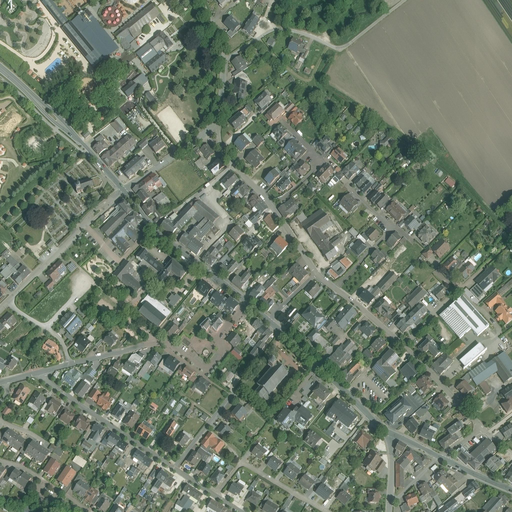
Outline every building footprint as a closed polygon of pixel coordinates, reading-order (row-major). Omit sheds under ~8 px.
[(68,22),(50,0),(45,0),(42,3),(61,28),(68,22)] [(225,0),(224,0),(220,5),(220,4),(219,5),(222,8),(228,2),(225,0)] [(161,13),(153,4),(145,10),(153,20),(157,17),(161,13)] [(119,49),(87,9),(82,14),(80,16),(71,23),(103,62),(119,49)] [(145,10),(124,27),(130,34),(132,36),(146,25),(153,20),(145,10)] [(261,17),(254,12),(252,15),(259,20),(261,17)] [(259,20),(252,15),(247,23),(254,28),(259,20)] [(231,17),(225,24),(233,31),(239,25),(231,17)] [(103,62),(71,23),(62,30),(94,69),(103,62)] [(254,28),(247,23),(243,29),(250,34),(254,28)] [(146,25),(132,36),(134,39),(148,28),(146,25)] [(124,27),(114,35),(119,43),(124,39),(130,34),(124,27)] [(173,46),(162,32),(152,41),(163,54),(173,46)] [(134,50),(124,39),(119,43),(129,54),(134,50)] [(302,43),(293,39),(288,49),(292,51),(292,50),(297,53),(298,52),(302,54),(304,51),(304,50),(306,46),(301,44),(302,43)] [(152,41),(136,53),(152,73),(168,61),(163,54),(152,41)] [(240,57),(232,62),(237,70),(237,71),(240,69),(246,65),(240,57)] [(119,69),(112,61),(107,65),(114,73),(119,69)] [(242,72),(234,77),(236,82),(239,82),(239,81),(242,81),(241,79),(246,75),(242,72)] [(142,74),(132,82),(138,90),(148,81),(142,74)] [(242,81),(239,81),(239,82),(236,82),(234,93),(239,93),(238,98),(244,99),(244,94),(245,86),(250,82),(246,75),(241,79),(242,81)] [(132,82),(122,90),(128,98),(138,90),(132,82)] [(265,92),(261,96),(260,96),(258,98),(258,99),(255,102),(255,104),(256,105),(257,105),(261,108),(262,109),(266,105),(271,101),(268,98),(269,97),(265,92)] [(154,100),(148,93),(146,95),(152,102),(154,100)] [(284,107),(280,103),(278,105),(283,111),(284,110),(287,107),(286,106),(284,107)] [(287,107),(284,110),(288,113),(295,107),(291,103),(287,107)] [(245,107),(246,108),(250,113),(254,110),(249,104),(245,107)] [(277,104),(267,114),(265,116),(270,122),(272,119),(274,121),(284,111),(283,111),(278,105),(277,104)] [(266,105),(262,109),(261,108),(259,111),(261,114),(268,107),(266,105)] [(295,107),(288,113),(291,116),(295,113),(298,110),(295,107)] [(246,108),(239,113),(242,117),(243,116),(244,118),(250,113),(246,108)] [(239,113),(229,122),(236,130),(246,121),(242,117),(239,113)] [(291,116),(288,120),(295,127),(298,124),(300,124),(301,122),(301,121),(302,120),(300,118),(301,117),(298,114),(297,115),(295,113),(291,116)] [(123,130),(115,121),(110,124),(119,134),(123,130)] [(287,134),(280,126),(272,134),(275,137),(279,141),(279,142),(284,137),(287,134)] [(245,134),(234,144),(237,147),(237,148),(241,153),(250,145),(250,144),(253,142),(252,141),(254,139),(253,138),(250,140),(245,134)] [(101,135),(95,140),(99,145),(103,141),(105,140),(101,135)] [(129,136),(109,153),(116,161),(136,144),(129,136)] [(254,139),(252,141),(253,142),(255,145),(261,139),(258,136),(254,139)] [(159,139),(157,137),(153,140),(155,142),(150,146),(156,154),(156,153),(159,151),(165,147),(159,139)] [(284,137),(279,142),(279,141),(277,143),(281,147),(287,141),(284,137)] [(322,141),(321,140),(316,146),(324,154),(330,148),(329,148),(326,145),(330,141),(326,137),(322,141)] [(144,139),(137,146),(141,150),(148,144),(146,141),(144,139)] [(261,139),(255,145),(258,148),(264,142),(261,139)] [(293,140),(291,142),(290,142),(289,144),(289,145),(285,149),(288,153),(287,154),(290,156),(291,155),(294,158),(299,152),(302,149),(296,144),(297,143),(293,140)] [(99,145),(93,149),(99,155),(106,149),(103,146),(106,144),(103,142),(103,141),(99,145)] [(214,154),(207,145),(202,149),(200,151),(207,159),(214,154)] [(330,148),(324,154),(327,156),(333,150),(330,147),(329,148),(330,148)] [(344,154),(339,150),(335,154),(334,153),(332,156),(340,164),(345,158),(342,156),(344,154)] [(255,151),(246,159),(249,163),(250,162),(256,169),(263,161),(258,156),(259,155),(255,151)] [(109,153),(109,152),(102,159),(110,168),(117,161),(116,161),(109,153)] [(299,152),(294,158),(293,159),(297,162),(303,156),(299,152)] [(126,171),(123,173),(129,180),(134,175),(135,175),(141,171),(148,166),(141,159),(139,161),(137,158),(125,169),(126,171)] [(200,159),(195,163),(199,169),(204,165),(200,159)] [(224,166),(219,160),(213,165),(210,167),(213,170),(216,168),(218,171),(224,166)] [(309,168),(302,162),(299,165),(294,169),(296,171),(301,176),(303,176),(305,173),(305,172),(309,168)] [(294,165),(290,169),(294,173),(296,171),(294,169),(299,165),(296,163),(294,165)] [(342,173),(345,176),(346,178),(346,177),(349,180),(356,173),(354,171),(357,168),(352,163),(342,173)] [(333,173),(326,166),(323,169),(331,176),(333,173)] [(331,176),(323,169),(316,176),(323,183),(331,176)] [(273,171),(265,180),(270,185),(279,176),(273,171)] [(342,173),(340,171),(335,176),(340,181),(345,176),(342,173)] [(359,178),(354,184),(354,185),(356,186),(359,189),(370,178),(370,177),(370,176),(368,174),(367,174),(365,173),(362,176),(361,176),(359,178)] [(154,174),(142,182),(149,191),(150,193),(154,190),(152,187),(155,185),(157,188),(162,184),(154,174)] [(229,177),(228,176),(222,182),(227,189),(237,179),(232,174),(229,177)] [(445,182),(451,188),(455,183),(449,177),(445,182)] [(283,180),(277,187),(282,192),(285,189),(286,190),(289,187),(288,186),(291,184),(287,180),(285,178),(283,180)] [(370,178),(359,189),(362,192),(363,194),(364,194),(371,188),(372,186),(375,183),(374,181),(374,180),(372,178),(371,178),(370,178)] [(85,182),(82,183),(82,184),(79,184),(78,184),(78,185),(75,186),(75,185),(74,185),(77,194),(78,194),(78,193),(81,192),(81,193),(82,192),(81,191),(84,190),(84,191),(85,191),(85,190),(89,189),(89,190),(89,189),(92,188),(93,188),(91,180),(90,180),(90,181),(86,182),(86,181),(85,182)] [(142,182),(133,190),(137,196),(143,191),(145,194),(149,191),(142,182)] [(249,191),(242,183),(236,189),(239,193),(243,197),(248,192),(249,191)] [(236,189),(231,194),(235,197),(239,193),(236,189)] [(137,196),(143,203),(146,201),(149,199),(149,198),(145,194),(143,191),(137,196)] [(375,192),(368,199),(373,204),(375,203),(381,197),(375,192)] [(162,193),(153,199),(157,204),(166,197),(162,193)] [(246,200),(244,202),(247,204),(249,203),(248,202),(252,199),(253,198),(250,195),(246,200)] [(340,204),(346,197),(344,195),(338,201),(340,204)] [(345,208),(353,200),(351,198),(351,196),(350,195),(348,195),(346,197),(340,204),(345,208)] [(381,197),(375,203),(380,208),(388,200),(386,198),(385,198),(382,195),(381,197)] [(253,198),(252,199),(248,202),(249,203),(254,208),(255,207),(261,202),(255,196),(253,198)] [(166,197),(157,204),(161,210),(171,203),(166,197)] [(122,198),(109,209),(111,211),(108,214),(111,216),(117,210),(115,209),(124,201),(125,201),(122,198)] [(292,200),(286,204),(283,206),(290,215),(298,209),(292,200)] [(345,208),(349,212),(351,210),(355,206),(357,204),(357,203),(356,202),(355,202),(353,200),(345,208)] [(125,201),(124,201),(115,209),(117,210),(111,216),(113,218),(119,213),(121,214),(118,217),(123,222),(128,217),(127,216),(129,215),(130,217),(134,213),(132,212),(133,212),(125,201)] [(148,204),(142,208),(148,217),(153,213),(158,210),(151,201),(148,204)] [(219,217),(199,201),(192,208),(197,212),(199,214),(199,215),(205,219),(209,223),(212,225),(219,217)] [(256,212),(248,219),(249,221),(251,223),(257,218),(267,209),(261,202),(255,207),(257,210),(256,211),(256,212)] [(331,202),(321,209),(323,213),(324,214),(334,207),(331,202)] [(394,203),(387,210),(392,216),(399,208),(394,203)] [(174,221),(171,224),(179,231),(193,217),(197,212),(192,208),(189,206),(174,221)] [(290,215),(283,206),(278,209),(285,219),(290,215)] [(405,214),(399,208),(392,216),(398,221),(403,216),(405,214)] [(321,209),(301,224),(303,227),(323,213),(321,209)] [(163,217),(158,210),(153,213),(159,221),(163,217)] [(409,210),(405,214),(403,216),(405,219),(411,212),(409,210)] [(113,218),(101,230),(108,237),(111,234),(112,234),(123,222),(118,217),(121,214),(119,213),(113,218)] [(142,222),(134,213),(130,217),(125,222),(133,230),(136,228),(142,222)] [(323,213),(303,227),(310,237),(319,230),(330,222),(324,214),(323,213)] [(271,214),(264,220),(266,223),(273,217),(271,214)] [(205,219),(199,215),(195,219),(200,224),(205,219)] [(273,217),(266,223),(273,231),(280,226),(273,217)] [(411,217),(404,224),(411,231),(413,229),(418,224),(417,223),(411,217)] [(170,218),(166,221),(160,228),(175,240),(181,233),(179,231),(171,224),(174,221),(170,218)] [(200,224),(200,225),(204,228),(209,223),(205,219),(200,224)] [(419,221),(417,223),(418,224),(413,229),(416,231),(418,229),(422,225),(419,221)] [(125,222),(112,234),(111,234),(108,237),(124,254),(130,248),(121,239),(126,234),(135,243),(141,237),(133,230),(125,222)] [(330,222),(319,230),(322,233),(333,226),(330,223),(330,222)] [(204,228),(201,232),(205,236),(210,231),(214,227),(212,225),(209,223),(204,228)] [(422,225),(418,229),(421,232),(426,228),(428,226),(424,223),(422,225)] [(200,225),(192,232),(189,236),(194,239),(195,237),(197,236),(201,232),(204,228),(200,225)] [(237,227),(229,235),(236,242),(244,234),(244,233),(243,234),(237,229),(236,228),(237,227)] [(358,234),(352,228),(348,232),(354,238),(358,234)] [(421,232),(419,235),(419,238),(425,243),(428,243),(435,236),(426,228),(421,232)] [(366,235),(369,239),(372,242),(378,235),(372,229),(366,235)] [(507,241),(510,237),(501,229),(498,232),(507,241)] [(322,233),(319,230),(311,236),(322,253),(331,246),(329,243),(322,233)] [(205,236),(201,232),(197,236),(201,240),(205,236)] [(366,235),(364,233),(361,236),(366,241),(366,242),(369,239),(366,235)] [(188,237),(185,234),(179,242),(187,248),(194,239),(189,236),(188,237)] [(395,234),(388,241),(393,246),(401,239),(395,234)] [(361,236),(359,235),(357,238),(359,241),(359,240),(363,244),(366,241),(361,236)] [(197,236),(195,237),(194,239),(187,248),(197,256),(200,252),(199,252),(203,247),(203,248),(203,247),(199,244),(202,241),(201,240),(197,236)] [(249,237),(243,244),(251,252),(258,246),(258,245),(253,241),(249,237)] [(337,237),(329,243),(331,246),(333,249),(341,243),(337,237)] [(263,244),(257,238),(253,241),(258,245),(258,246),(260,248),(263,244)] [(280,238),(273,245),(282,253),(288,246),(280,238)] [(359,241),(351,249),(358,256),(366,247),(363,244),(359,240),(359,241)] [(442,240),(434,248),(433,247),(431,249),(431,250),(433,252),(439,258),(446,251),(447,251),(449,249),(449,248),(447,247),(446,247),(441,242),(442,241),(442,240)] [(230,250),(234,246),(229,241),(225,245),(230,250)] [(216,244),(212,248),(208,253),(214,258),(218,252),(216,251),(220,247),(216,244)] [(282,253),(273,245),(269,249),(277,257),(282,253)] [(322,253),(328,261),(337,255),(333,249),(331,246),(322,253)] [(429,247),(422,254),(427,259),(431,254),(433,252),(431,250),(431,249),(429,247)] [(269,255),(263,249),(260,252),(266,258),(269,255)] [(136,277),(134,279),(137,282),(149,269),(159,277),(156,280),(162,284),(171,273),(173,274),(172,275),(173,275),(180,280),(180,281),(180,280),(183,277),(184,276),(187,273),(187,272),(186,272),(180,267),(180,266),(179,266),(172,261),(173,261),(172,260),(172,261),(169,264),(169,265),(166,268),(165,269),(158,262),(156,260),(156,261),(148,254),(143,250),(136,258),(141,262),(139,266),(143,269),(136,277)] [(377,250),(371,257),(373,259),(371,260),(375,264),(378,261),(379,263),(385,258),(384,257),(381,254),(381,253),(380,252),(379,252),(377,250)] [(214,258),(208,253),(202,260),(211,267),(217,260),(214,258)] [(18,264),(11,257),(10,257),(6,261),(10,265),(14,268),(16,266),(18,264)] [(468,258),(464,262),(466,264),(460,271),(459,272),(465,278),(474,269),(473,268),(476,265),(468,258)] [(343,268),(345,271),(351,265),(345,259),(340,262),(333,267),(332,268),(332,269),(335,271),(340,266),(343,268)] [(451,259),(443,266),(450,272),(456,267),(455,266),(460,262),(457,259),(454,262),(451,259)] [(234,261),(227,268),(232,273),(239,266),(234,261)] [(59,262),(56,265),(56,266),(54,269),(53,269),(60,276),(66,269),(59,262)] [(463,264),(458,269),(460,271),(466,264),(464,262),(463,264)] [(77,268),(72,263),(70,265),(69,265),(67,267),(68,268),(67,269),(71,273),(77,268)] [(292,270),(289,272),(289,273),(294,278),(302,270),(297,264),(292,270)] [(14,268),(10,265),(1,274),(6,279),(12,273),(11,271),(14,268)] [(227,268),(223,265),(218,270),(227,279),(232,273),(227,268)] [(24,267),(20,271),(18,269),(16,271),(18,273),(25,280),(27,278),(26,278),(31,274),(24,267)] [(290,267),(283,274),(286,276),(289,273),(289,272),(292,270),(290,267)] [(491,267),(483,274),(484,275),(477,282),(484,289),(492,281),(494,283),(500,277),(491,267)] [(328,273),(327,274),(330,277),(331,276),(335,280),(338,277),(340,276),(345,271),(343,268),(338,274),(335,271),(332,269),(331,270),(331,269),(328,272),(328,273)] [(53,270),(51,272),(49,272),(47,274),(48,275),(48,276),(50,277),(54,281),(60,276),(53,269),(53,270)] [(294,278),(292,280),(297,284),(298,283),(299,282),(300,283),(307,275),(302,270),(294,278)] [(246,274),(246,273),(241,280),(246,284),(251,277),(253,275),(248,271),(246,274)] [(391,273),(387,277),(377,287),(377,288),(380,291),(383,294),(398,278),(397,277),(392,272),(391,273)] [(18,273),(16,275),(12,279),(19,286),(23,282),(25,280),(18,273)] [(241,280),(237,276),(231,283),(240,290),(246,284),(241,280)] [(269,281),(267,283),(267,284),(263,288),(264,289),(267,291),(270,287),(276,281),(273,278),(269,282),(269,281)] [(511,279),(498,292),(502,296),(511,287),(511,279)] [(8,286),(2,280),(0,281),(0,286),(4,290),(8,286)] [(51,281),(44,287),(51,293),(54,290),(51,288),(55,285),(51,281)] [(208,285),(204,282),(205,282),(204,282),(198,290),(206,296),(207,297),(207,295),(212,289),(208,286),(208,285)] [(259,284),(249,297),(254,301),(256,302),(259,299),(261,296),(259,295),(264,289),(263,288),(262,287),(263,285),(260,283),(259,284)] [(297,284),(292,290),(294,292),(300,286),(298,283),(297,284)] [(313,283),(306,292),(311,297),(316,293),(319,289),(313,283)] [(440,287),(438,284),(434,288),(437,290),(433,294),(439,300),(446,293),(445,292),(441,287),(440,287)] [(485,292),(477,284),(470,290),(478,299),(485,292)] [(267,291),(264,294),(269,298),(275,292),(270,287),(267,291)] [(377,287),(370,295),(365,291),(359,298),(368,306),(374,299),(374,298),(380,291),(377,288),(377,287)] [(419,288),(405,302),(411,308),(426,295),(419,288)] [(329,291),(327,293),(330,296),(333,299),(334,299),(335,300),(337,298),(336,297),(332,294),(329,291)] [(217,293),(212,300),(214,302),(212,303),(221,311),(224,308),(230,313),(231,311),(233,312),(239,306),(230,299),(228,302),(217,293)] [(171,313),(149,294),(141,304),(144,306),(139,313),(158,329),(166,319),(171,313)] [(171,301),(169,303),(174,307),(181,298),(176,294),(174,297),(172,295),(168,299),(171,301)] [(496,294),(491,298),(495,303),(500,299),(496,294)] [(489,326),(462,296),(451,306),(471,329),(477,336),(489,326)] [(385,297),(382,300),(374,308),(380,315),(381,314),(386,319),(392,312),(388,307),(389,307),(389,306),(391,303),(385,297)] [(266,301),(262,299),(261,300),(259,299),(256,302),(268,312),(272,306),(274,304),(270,300),(268,303),(266,301)] [(511,312),(502,301),(498,305),(500,308),(496,311),(499,315),(497,316),(500,320),(502,319),(505,322),(511,317),(509,315),(509,314),(511,312)] [(421,304),(407,317),(414,324),(414,323),(417,326),(422,321),(420,318),(427,311),(421,304)] [(331,319),(328,322),(327,322),(323,327),(328,331),(332,327),(332,328),(334,326),(333,326),(335,324),(342,329),(356,313),(348,306),(344,309),(342,307),(338,311),(341,314),(335,321),(334,322),(331,320),(331,319)] [(471,329),(451,306),(439,316),(459,339),(471,329)] [(315,312),(310,308),(302,317),(314,328),(315,328),(316,330),(315,331),(317,333),(323,327),(327,322),(324,319),(323,320),(318,316),(319,315),(316,311),(315,312)] [(86,315),(79,309),(77,312),(83,318),(86,315)] [(81,323),(69,313),(64,318),(76,329),(81,323)] [(289,313),(286,315),(285,316),(283,314),(278,321),(281,323),(284,326),(290,320),(289,319),(292,316),(289,313)] [(396,313),(389,319),(394,323),(400,317),(396,313)] [(9,314),(0,322),(0,323),(4,327),(7,324),(11,328),(17,322),(9,314)] [(407,317),(404,319),(403,320),(396,326),(403,333),(411,326),(414,324),(407,317)] [(76,329),(64,318),(59,324),(71,335),(76,329)] [(214,319),(214,318),(211,321),(212,322),(211,323),(207,320),(200,327),(206,332),(210,328),(216,333),(216,332),(217,332),(222,325),(223,324),(221,323),(216,319),(215,318),(214,319)] [(258,320),(252,326),(255,329),(248,337),(251,340),(254,337),(254,336),(264,325),(258,320)] [(171,323),(163,333),(171,339),(178,330),(179,329),(178,328),(171,323)] [(186,326),(182,323),(178,328),(179,329),(178,330),(181,332),(186,326)] [(358,323),(352,330),(355,333),(358,329),(361,327),(361,326),(358,323)] [(375,331),(367,323),(362,328),(361,327),(358,329),(360,331),(361,330),(368,338),(370,335),(372,335),(373,334),(373,333),(375,331)] [(264,325),(254,336),(254,337),(251,340),(251,341),(257,346),(260,342),(259,341),(263,337),(262,336),(268,330),(264,325)] [(268,330),(262,336),(263,337),(259,341),(260,342),(257,346),(255,349),(260,353),(265,346),(263,345),(267,340),(273,334),(268,330)] [(315,330),(308,338),(313,343),(320,335),(317,333),(315,331),(315,330)] [(74,340),(67,333),(65,336),(71,342),(74,340)] [(117,340),(110,334),(104,341),(111,347),(113,345),(114,345),(116,343),(116,342),(117,340)] [(240,340),(233,334),(227,342),(234,347),(240,340)] [(87,339),(83,336),(76,343),(76,344),(76,343),(79,346),(77,348),(82,353),(91,343),(94,339),(90,336),(87,339)] [(339,339),(336,336),(330,343),(334,346),(339,339)] [(380,338),(371,346),(372,346),(372,345),(378,351),(377,352),(378,352),(386,344),(380,338)] [(459,339),(449,348),(455,355),(465,345),(459,339)] [(100,340),(95,346),(98,348),(103,342),(100,340)] [(430,342),(427,340),(418,349),(424,355),(428,351),(435,358),(440,353),(436,349),(430,342)] [(55,345),(49,341),(46,345),(46,344),(43,348),(47,351),(46,352),(48,354),(49,352),(52,354),(53,353),(54,354),(55,353),(56,354),(55,354),(57,360),(60,361),(61,359),(57,348),(56,348),(55,347),(54,346),(55,345)] [(344,346),(342,349),(347,353),(354,346),(350,342),(349,341),(344,346)] [(281,344),(276,351),(280,355),(286,348),(281,344)] [(342,345),(334,353),(342,360),(347,353),(342,349),(344,346),(342,345)] [(479,345),(460,361),(465,368),(484,351),(479,345)] [(242,353),(236,348),(233,351),(239,356),(242,353)] [(455,355),(449,348),(444,353),(444,354),(445,354),(451,360),(456,356),(455,355)] [(255,349),(250,355),(255,359),(260,353),(255,349)] [(363,353),(369,359),(373,356),(367,349),(363,353)] [(390,351),(382,359),(390,368),(399,359),(397,358),(390,351)] [(511,363),(504,352),(498,357),(511,375),(511,363)] [(153,353),(147,361),(148,361),(151,363),(155,367),(157,364),(156,363),(160,358),(153,353)] [(334,353),(326,363),(333,369),(341,360),(342,360),(334,353)] [(342,360),(341,360),(343,363),(349,356),(347,353),(342,360)] [(444,354),(437,362),(445,370),(453,362),(451,360),(445,354),(444,354)] [(180,363),(170,357),(167,362),(164,366),(165,367),(173,372),(180,363)] [(511,378),(511,375),(498,357),(490,363),(497,372),(504,383),(511,378)] [(8,362),(5,366),(6,366),(12,370),(15,366),(17,363),(17,362),(10,358),(8,362)] [(300,366),(297,369),(300,371),(304,366),(302,364),(304,362),(299,358),(295,363),(299,365),(300,366)] [(164,366),(167,362),(164,359),(159,367),(163,370),(165,367),(164,366)] [(358,359),(346,370),(355,378),(356,379),(361,374),(357,371),(363,365),(358,359)] [(390,368),(382,359),(372,369),(385,383),(396,373),(390,368)] [(341,360),(333,369),(336,372),(341,366),(341,365),(343,363),(341,360)] [(124,367),(123,369),(131,374),(136,367),(128,361),(124,367)] [(271,369),(268,373),(268,372),(268,373),(265,377),(265,376),(264,377),(261,381),(261,380),(261,381),(258,385),(258,384),(257,385),(258,386),(259,387),(260,388),(259,388),(260,388),(258,390),(258,391),(256,392),(256,393),(256,396),(258,398),(259,398),(262,398),(267,402),(272,398),(271,397),(270,396),(270,395),(273,392),(274,391),(273,391),(276,388),(277,388),(277,387),(280,384),(281,383),(280,383),(283,380),(284,380),(284,379),(285,379),(286,379),(287,378),(287,377),(287,376),(288,375),(287,375),(288,375),(287,374),(286,374),(288,371),(279,363),(277,366),(276,365),(277,365),(276,364),(275,365),(275,364),(273,363),(272,361),(271,363),(269,365),(268,366),(269,367),(271,369)] [(113,368),(112,368),(109,372),(107,374),(108,374),(113,378),(117,372),(120,374),(123,369),(124,367),(117,362),(113,368)] [(445,370),(437,362),(431,368),(440,376),(445,371),(445,370)] [(419,373),(410,363),(400,372),(409,381),(419,373)] [(483,363),(468,374),(471,379),(476,386),(479,385),(484,381),(491,376),(483,363)] [(497,372),(490,363),(486,365),(484,363),(483,363),(491,376),(497,372)] [(196,373),(186,365),(183,369),(181,372),(181,373),(191,380),(192,380),(194,376),(196,373)] [(90,368),(86,374),(88,376),(92,378),(96,373),(90,368)] [(235,374),(239,378),(243,374),(239,370),(235,374)] [(346,370),(341,376),(349,384),(355,378),(346,370)] [(72,376),(68,372),(66,372),(62,378),(62,379),(72,387),(81,376),(80,375),(81,374),(76,371),(76,372),(75,372),(72,376)] [(228,371),(223,378),(229,382),(234,376),(228,371)] [(396,373),(385,383),(392,390),(402,380),(396,373)] [(468,374),(461,379),(464,382),(464,381),(466,384),(471,379),(468,374)] [(92,378),(88,376),(84,381),(84,382),(85,380),(91,384),(94,380),(92,378)] [(430,382),(425,376),(420,380),(416,384),(424,393),(432,386),(430,383),(430,382)] [(418,377),(412,383),(414,386),(416,384),(420,380),(418,377)] [(198,383),(195,387),(196,388),(204,394),(210,385),(201,378),(198,383)] [(464,382),(456,388),(464,397),(471,391),(468,388),(469,387),(466,384),(464,381),(464,382)] [(491,392),(484,381),(479,385),(486,395),(491,392)] [(83,383),(75,394),(82,399),(88,391),(86,389),(88,386),(83,383)] [(21,385),(18,390),(18,391),(16,394),(12,399),(13,399),(13,398),(21,403),(21,404),(24,399),(26,396),(30,391),(21,385)] [(330,394),(320,385),(313,393),(309,398),(319,406),(322,404),(330,394)] [(407,389),(412,394),(416,391),(410,386),(407,389)] [(511,394),(508,389),(502,393),(506,400),(504,402),(505,403),(501,405),(503,407),(505,411),(507,413),(511,410),(511,394)] [(93,390),(88,397),(92,400),(97,393),(93,390)] [(45,399),(36,393),(29,403),(38,409),(45,399)] [(104,395),(102,398),(101,397),(102,395),(101,395),(97,393),(92,400),(96,403),(97,403),(98,404),(98,405),(102,407),(104,409),(106,410),(108,407),(110,408),(110,407),(111,406),(111,405),(114,401),(111,398),(110,400),(104,395)] [(441,395),(434,402),(441,410),(448,403),(441,395)] [(172,399),(168,404),(173,407),(177,402),(172,399)] [(61,406),(52,400),(52,401),(51,402),(50,402),(50,403),(49,406),(45,411),(46,411),(51,414),(54,410),(57,412),(61,406)] [(404,400),(385,415),(393,424),(411,408),(404,400)] [(349,409),(339,401),(326,416),(336,424),(338,422),(348,429),(357,418),(347,410),(349,409)] [(46,403),(41,411),(44,413),(46,411),(45,411),(49,406),(46,403)] [(120,403),(112,416),(119,420),(124,412),(125,411),(122,409),(124,406),(120,403)] [(158,407),(152,403),(149,407),(155,411),(158,407)] [(125,411),(124,412),(127,414),(129,411),(132,406),(128,404),(126,407),(124,406),(122,409),(125,411)] [(137,407),(133,404),(132,406),(129,411),(133,413),(137,407)] [(424,405),(415,413),(419,418),(428,410),(424,405)] [(248,413),(239,406),(231,415),(240,422),(238,420),(243,415),(245,417),(248,413)] [(312,415),(302,407),(299,411),(296,409),(292,415),(285,409),(277,419),(280,421),(278,423),(285,429),(287,426),(289,428),(294,420),(304,428),(311,418),(310,417),(312,415)] [(448,407),(442,413),(445,416),(451,410),(448,407)] [(63,408),(58,415),(62,417),(66,410),(67,411),(67,410),(63,408)] [(67,411),(66,410),(62,417),(60,419),(64,422),(66,421),(69,424),(74,416),(67,411)] [(138,418),(131,413),(124,424),(131,429),(138,418)] [(81,418),(74,427),(78,430),(80,428),(84,430),(88,424),(89,423),(86,420),(85,421),(81,418)] [(413,420),(413,419),(412,420),(406,426),(412,433),(415,433),(417,429),(416,428),(418,426),(413,420)] [(155,428),(144,421),(143,422),(144,422),(142,425),(142,424),(139,428),(137,432),(147,439),(150,436),(152,432),(152,431),(153,430),(154,430),(155,428)] [(172,421),(168,426),(163,433),(170,438),(174,431),(173,430),(177,424),(172,421)] [(459,422),(447,431),(450,435),(451,436),(455,434),(464,427),(459,422)] [(96,424),(92,431),(94,432),(90,439),(95,442),(99,436),(100,436),(105,429),(96,424)] [(223,424),(217,432),(224,438),(227,434),(225,433),(229,429),(230,430),(223,424)] [(436,429),(425,424),(424,427),(420,435),(421,435),(427,437),(426,438),(431,440),(433,436),(434,432),(435,433),(435,432),(436,430),(436,429)] [(511,424),(501,431),(506,438),(511,434),(511,424)] [(18,436),(9,431),(5,438),(2,441),(3,442),(11,447),(11,446),(18,436)] [(311,431),(308,435),(309,436),(305,441),(314,448),(318,443),(316,442),(319,438),(311,431)] [(371,439),(361,431),(361,432),(357,437),(355,439),(354,441),(358,444),(363,448),(368,443),(371,439)] [(120,439),(112,434),(108,441),(116,446),(120,440),(120,439)] [(189,439),(182,434),(176,442),(183,447),(186,442),(187,442),(189,439)] [(209,434),(201,444),(206,448),(204,450),(207,453),(209,451),(211,448),(218,453),(224,445),(209,434)] [(451,436),(450,435),(439,443),(444,450),(459,439),(455,434),(451,436)] [(24,441),(18,436),(11,446),(17,451),(20,446),(24,441)] [(95,442),(90,439),(87,442),(87,443),(92,446),(90,450),(94,452),(96,448),(99,445),(95,442)] [(128,445),(120,440),(116,446),(124,452),(128,445)] [(471,454),(463,446),(461,448),(460,448),(455,454),(466,465),(468,463),(475,470),(485,461),(483,459),(489,453),(491,455),(497,449),(487,440),(471,454)] [(407,446),(399,442),(395,449),(396,450),(395,454),(399,458),(403,454),(407,446)] [(41,448),(33,443),(28,449),(26,453),(34,459),(41,448)] [(87,443),(83,448),(93,454),(94,452),(90,450),(92,446),(87,443)] [(52,445),(48,449),(53,453),(57,448),(52,445)] [(266,452),(258,446),(252,453),(261,460),(266,452)] [(25,449),(19,458),(21,459),(26,453),(28,449),(26,447),(25,449)] [(57,448),(53,453),(60,457),(64,451),(57,447),(57,448)] [(49,454),(41,448),(34,459),(42,464),(49,454)] [(409,449),(403,456),(410,462),(413,459),(419,465),(422,468),(429,461),(424,457),(423,458),(421,456),(419,458),(409,449)] [(330,454),(325,450),(321,455),(326,458),(330,454)] [(145,456),(137,451),(133,458),(138,461),(137,463),(139,465),(145,456)] [(194,452),(188,461),(195,465),(201,457),(194,452)] [(378,456),(372,452),(364,463),(368,466),(366,469),(368,471),(369,469),(374,472),(375,470),(381,461),(381,460),(378,457),(378,456)] [(77,456),(73,462),(82,469),(87,463),(77,456)] [(139,465),(138,467),(141,469),(143,467),(142,466),(143,464),(149,468),(153,462),(145,456),(139,465)] [(410,462),(403,456),(396,463),(396,488),(403,488),(403,469),(410,462)] [(493,457),(485,465),(494,475),(502,467),(496,460),(493,457)] [(505,464),(499,457),(496,460),(502,467),(505,464)] [(269,463),(268,465),(275,471),(281,464),(273,458),(269,463)] [(59,466),(52,461),(44,472),(52,477),(59,466)] [(381,461),(375,470),(379,473),(386,464),(381,461)] [(211,468),(204,464),(199,471),(206,476),(209,471),(208,471),(210,468),(211,469),(211,468)] [(291,465),(288,468),(288,469),(284,474),(292,480),(299,471),(291,465)] [(220,467),(215,474),(216,475),(212,480),(218,485),(224,476),(221,473),(223,470),(220,467)] [(75,474),(67,468),(58,481),(66,487),(75,474)] [(437,468),(433,472),(437,476),(441,472),(437,468)] [(437,476),(434,478),(441,486),(443,484),(450,478),(443,470),(441,472),(437,476)] [(23,475),(15,471),(11,476),(10,479),(17,484),(23,475)] [(168,476),(161,472),(156,479),(159,481),(163,483),(168,476)] [(23,475),(17,484),(24,489),(25,489),(27,485),(31,479),(24,474),(23,475)] [(84,479),(79,475),(74,482),(78,485),(80,481),(82,482),(84,479)] [(175,481),(168,476),(163,483),(170,488),(175,481)] [(314,483),(305,476),(303,478),(299,483),(308,490),(313,484),(314,483)] [(450,478),(443,484),(448,490),(454,485),(457,482),(451,476),(450,478)] [(317,478),(314,483),(313,484),(316,487),(318,485),(321,481),(317,478)] [(82,482),(80,481),(78,485),(74,491),(77,494),(80,497),(80,496),(84,498),(90,488),(82,482)] [(159,481),(154,488),(158,491),(161,487),(163,483),(159,481)] [(475,482),(468,487),(469,488),(461,494),(463,495),(461,496),(464,500),(468,497),(470,499),(475,495),(474,493),(480,488),(475,482)] [(244,487),(238,483),(236,486),(233,484),(231,488),(229,491),(232,493),(234,491),(239,495),(244,487)] [(426,483),(419,487),(420,489),(419,489),(422,493),(424,496),(429,493),(431,492),(429,489),(429,488),(427,485),(426,484),(426,483)] [(195,490),(187,484),(183,491),(186,493),(191,496),(195,490)] [(345,484),(340,490),(343,492),(345,493),(350,488),(345,484)] [(27,485),(25,489),(24,489),(22,492),(25,495),(31,487),(27,485)] [(317,492),(316,492),(326,500),(332,493),(322,485),(321,487),(317,492)] [(454,485),(448,490),(447,491),(451,495),(458,489),(454,485)] [(90,488),(84,498),(85,499),(86,499),(88,500),(87,501),(88,501),(88,500),(91,502),(95,496),(97,493),(98,492),(95,490),(94,491),(90,489),(90,488)] [(203,495),(195,490),(191,496),(199,502),(203,495)] [(256,494),(252,492),(247,500),(256,505),(261,497),(260,498),(255,495),(256,494)] [(343,492),(337,499),(344,504),(350,498),(345,493),(343,492)] [(181,501),(181,502),(182,502),(185,505),(189,499),(191,496),(186,493),(181,501)] [(376,494),(369,494),(369,503),(378,503),(379,494),(376,494)] [(415,494),(410,496),(410,495),(407,497),(408,497),(405,498),(407,503),(408,506),(409,506),(418,502),(415,494)] [(461,494),(437,511),(453,511),(457,510),(452,503),(455,501),(461,496),(463,495),(461,494)] [(509,501),(501,494),(497,499),(502,504),(504,506),(509,501)] [(99,499),(97,502),(99,504),(102,500),(103,501),(106,497),(102,495),(99,499)] [(99,499),(95,496),(91,502),(90,503),(94,505),(97,502),(99,499)] [(461,496),(455,501),(460,507),(466,502),(464,500),(461,496)] [(494,496),(482,509),(485,511),(495,511),(502,504),(497,499),(494,496)] [(118,497),(113,504),(116,506),(117,507),(118,507),(122,499),(118,497)] [(288,499),(279,511),(283,511),(286,509),(285,508),(286,506),(288,508),(292,502),(288,499)] [(103,501),(102,500),(99,504),(97,508),(103,511),(104,511),(109,505),(103,501)] [(181,501),(179,500),(176,504),(175,508),(180,511),(183,508),(180,506),(182,502),(181,502),(181,501)] [(264,500),(259,507),(263,509),(268,502),(264,500)] [(221,511),(224,508),(212,501),(208,508),(214,511),(221,511)] [(275,511),(278,508),(268,502),(263,509),(263,510),(266,511),(275,511)]
